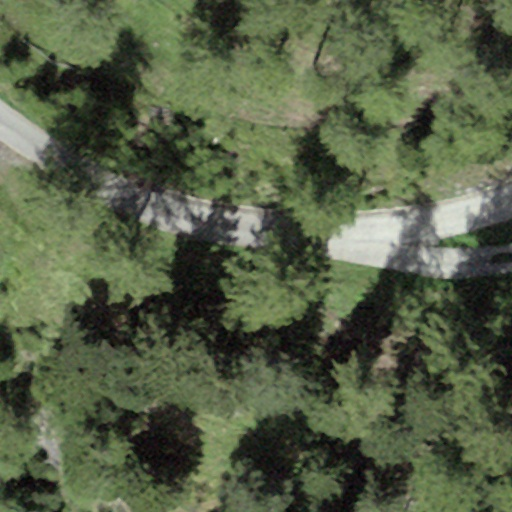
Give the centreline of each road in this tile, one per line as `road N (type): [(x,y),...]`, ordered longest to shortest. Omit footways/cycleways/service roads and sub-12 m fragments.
road 1 (track): [(511,210),(382,244),(252,230),(96,178),(0,109)]
road 2 (track): [(382,244),(511,258)]
